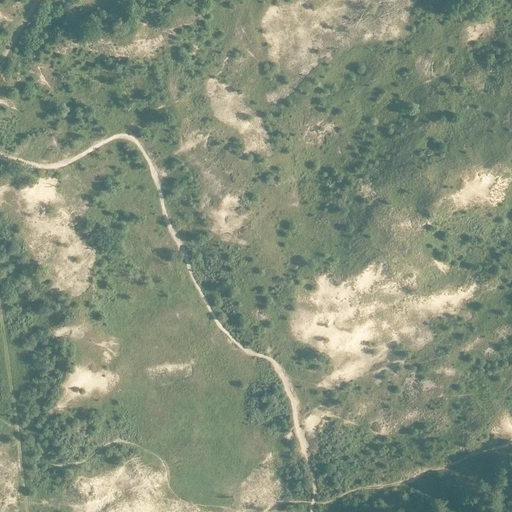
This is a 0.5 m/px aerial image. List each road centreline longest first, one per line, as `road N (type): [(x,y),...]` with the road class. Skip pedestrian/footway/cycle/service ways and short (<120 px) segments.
road 1 (unknown): [(230,511),(198,501),(131,446),(114,441),(84,461),(53,463),(29,428),(0,417)]
road 2 (unknown): [(511,445),(336,500),(282,499),(250,511)]
